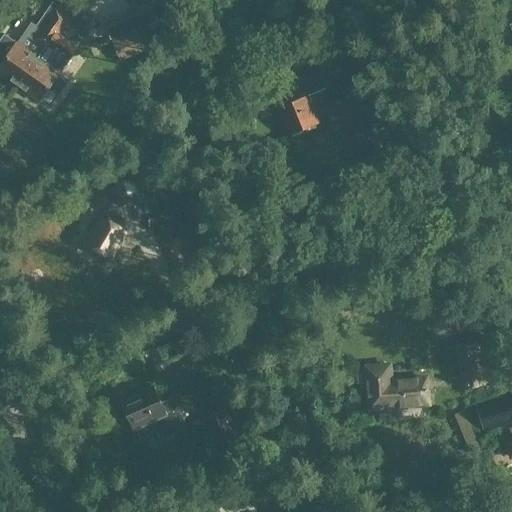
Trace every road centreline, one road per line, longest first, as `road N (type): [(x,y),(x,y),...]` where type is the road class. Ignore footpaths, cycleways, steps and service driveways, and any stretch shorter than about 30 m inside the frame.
road 1 (track): [(0,397),(511,165)]
road 2 (track): [(398,216),(511,318)]
road 3 (tertiary): [(50,511),(0,398)]
